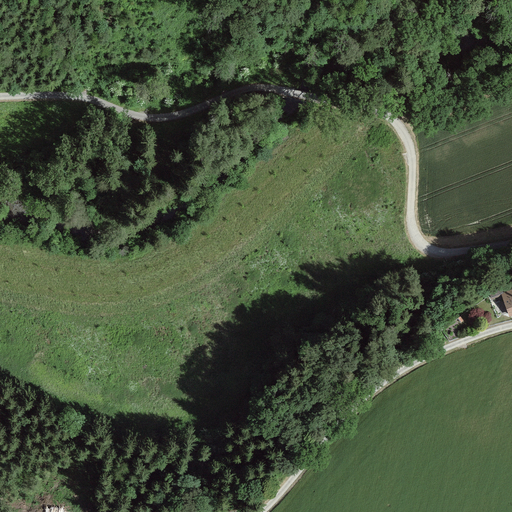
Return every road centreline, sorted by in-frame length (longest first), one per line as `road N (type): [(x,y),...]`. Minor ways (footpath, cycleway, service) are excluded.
road 1 (track): [(511,258),(473,263),(433,253),(416,236),(408,136),(370,101),(256,88),(164,117),(76,95),(0,94)]
road 2 (track): [(260,511),(380,381),(443,344),(511,324)]
